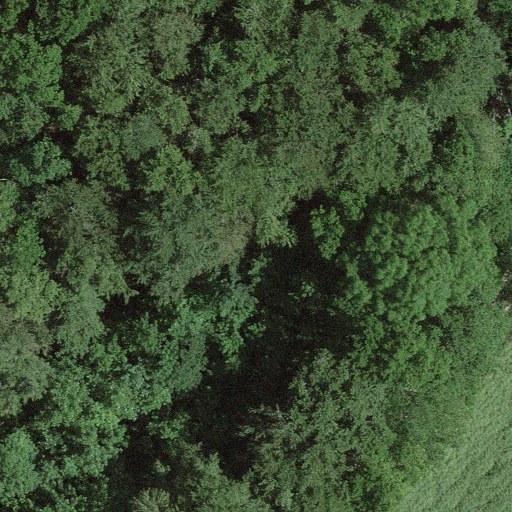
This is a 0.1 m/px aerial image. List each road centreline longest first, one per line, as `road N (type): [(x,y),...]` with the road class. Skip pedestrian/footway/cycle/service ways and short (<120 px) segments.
road 1 (track): [(281,511),(511,267)]
road 2 (track): [(0,132),(227,0)]
